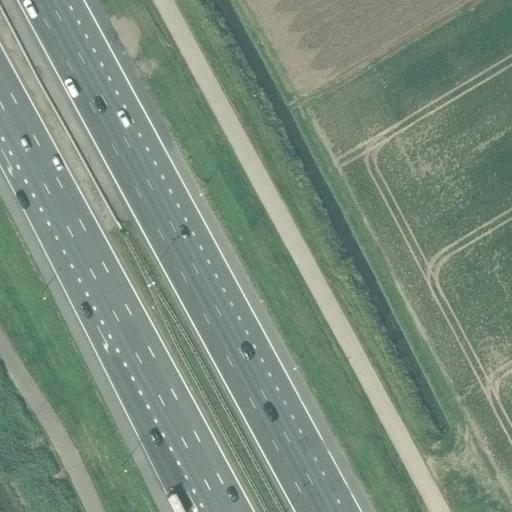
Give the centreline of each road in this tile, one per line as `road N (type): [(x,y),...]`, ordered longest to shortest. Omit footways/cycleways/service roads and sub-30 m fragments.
road 1 (unclassified): [(439,511),(160,0)]
road 2 (motorway): [(316,511),(41,0)]
road 3 (motorway): [(0,105),(211,511)]
road 4 (unclassified): [(96,511),(0,343)]
